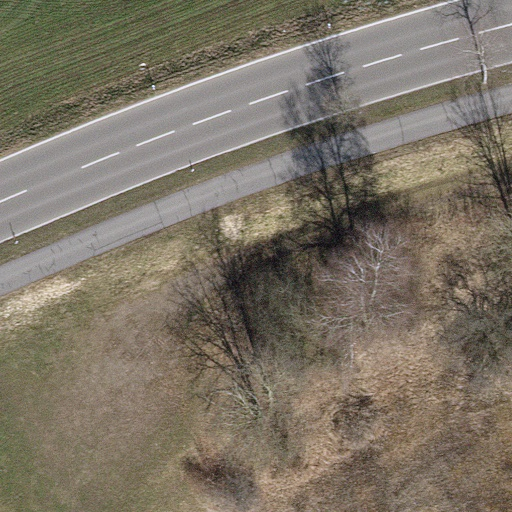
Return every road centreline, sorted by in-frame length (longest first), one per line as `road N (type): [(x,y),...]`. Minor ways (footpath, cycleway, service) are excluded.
road 1 (secondary): [(0,202),(211,120),(511,26)]
road 2 (track): [(511,174),(98,328)]
